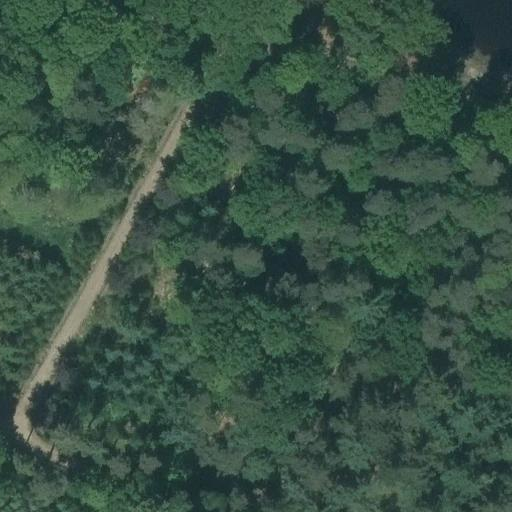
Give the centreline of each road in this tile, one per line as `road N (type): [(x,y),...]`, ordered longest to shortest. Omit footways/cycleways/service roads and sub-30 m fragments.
road 1 (unclassified): [(229,39),(8,443)]
road 2 (unclassified): [(229,39),(511,112)]
road 3 (unclassified): [(8,443),(222,511)]
road 4 (unclassified): [(69,0),(229,39)]
